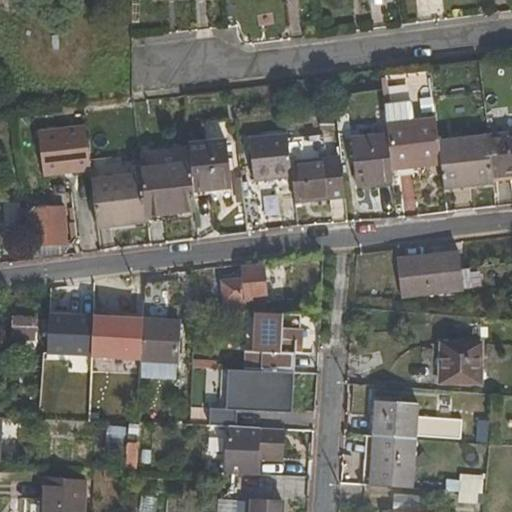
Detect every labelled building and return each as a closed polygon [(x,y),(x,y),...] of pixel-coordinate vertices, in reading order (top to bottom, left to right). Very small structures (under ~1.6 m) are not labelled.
[(389,102),(387,84),(380,85),(383,103),(389,102)] [(435,120),(412,122),(408,100),(389,102),(383,103),(387,135),(391,171),(440,165),(437,144),(435,120)] [(37,138),(42,181),(89,176),(84,132),(37,138)] [(486,138),(492,179),(511,175),(511,133),(486,137),(486,138)] [(285,135),(250,139),(255,181),(290,178),(288,164),(285,135)] [(351,140),(357,187),(393,183),(391,171),(387,135),(351,140)] [(440,165),(443,190),(492,184),(492,179),(486,138),(437,144),(440,165)] [(192,193),(232,188),(227,141),(186,145),(188,163),(192,193)] [(290,178),(293,204),(344,197),(339,159),(288,164),(290,178)] [(192,193),(188,163),(139,168),(140,175),(145,218),(194,212),(192,193)] [(145,218),(140,175),(90,181),(95,228),(146,223),(145,218)] [(63,208),(19,210),(20,231),(31,231),(32,246),(65,244),(63,208)] [(253,244),(280,243),(280,232),(253,233),(253,244)] [(402,298),(464,290),(459,253),(397,260),(402,298)] [(224,304),(267,299),(264,266),(242,268),(243,279),(222,282),(224,304)] [(163,320),(164,281),(144,282),(140,379),(177,380),(178,321),(163,320)] [(286,303),(303,304),(304,283),(287,282),(286,303)] [(13,339),(37,340),(37,307),(14,305),(13,339)] [(306,314),(258,312),(256,350),(246,350),(245,371),(261,371),(299,373),(301,340),(305,340),(306,314)] [(441,383),(481,384),(482,344),(442,344),(441,383)] [(261,382),(286,385),(288,405),(302,406),(303,397),(313,397),(312,373),(299,373),(261,371),(261,382)] [(374,436),(416,439),(419,405),(377,401),(374,436)] [(135,468),(136,444),(127,444),(128,427),(108,426),(107,467),(135,468)] [(263,460),(286,461),(287,431),(230,429),(229,475),(262,477),(263,460)] [(371,485),(413,488),(416,439),(374,436),(371,485)] [(343,459),(364,460),(365,440),(344,439),(343,459)] [(458,503),(482,504),(483,476),(460,475),(458,503)] [(41,511),(83,511),(85,481),(44,478),(41,511)] [(235,511),(282,511),(283,505),(236,502),(235,511)]
